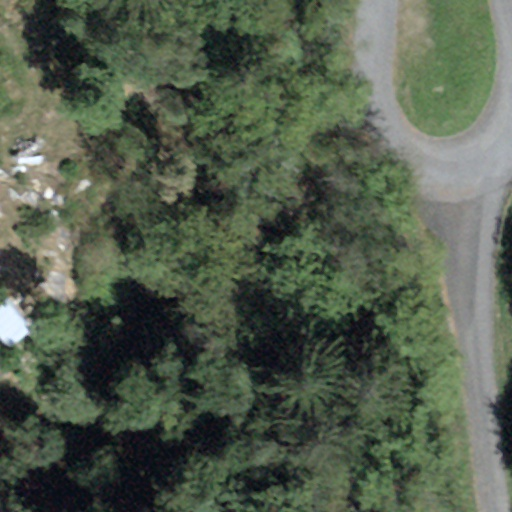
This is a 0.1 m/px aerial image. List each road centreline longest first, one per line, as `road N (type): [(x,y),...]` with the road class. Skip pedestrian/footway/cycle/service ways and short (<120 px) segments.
road 1 (unclassified): [(447,170),(488,511)]
road 2 (unclassified): [(376,0),(374,74),(384,131),(409,159),(447,170)]
